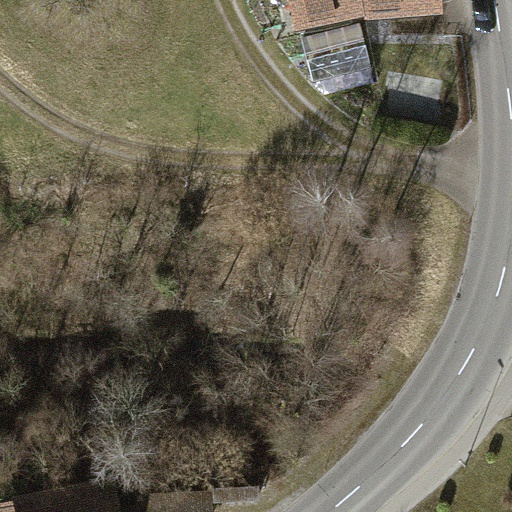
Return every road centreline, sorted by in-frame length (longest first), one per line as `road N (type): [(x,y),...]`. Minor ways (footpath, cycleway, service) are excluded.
road 1 (track): [(366,154),(158,161),(84,148),(0,83)]
road 2 (secondary): [(331,511),(408,442),(473,358),(511,243)]
